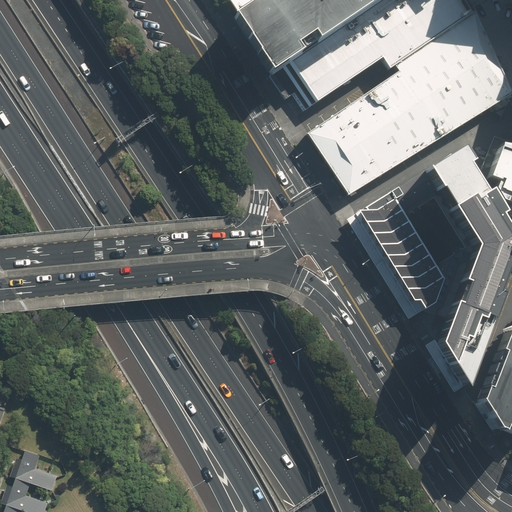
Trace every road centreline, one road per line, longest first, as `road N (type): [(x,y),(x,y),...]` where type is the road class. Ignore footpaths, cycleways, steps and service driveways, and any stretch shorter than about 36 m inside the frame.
road 1 (motorway): [(46,0),(273,342),(355,511)]
road 2 (motorway): [(0,25),(172,304),(314,511)]
road 3 (secondary): [(266,266),(0,289)]
road 4 (motorway): [(132,306),(0,100)]
road 5 (motorway): [(260,511),(132,306)]
road 6 (motorway): [(231,511),(153,371),(132,306)]
road 7 (secondary): [(0,260),(218,241)]
road 8 (secondary): [(169,0),(263,149)]
road 9 (secondary): [(401,380),(511,495)]
road 10 (secondary): [(471,511),(410,423),(401,380)]
road 11 (secondary): [(371,329),(266,266)]
